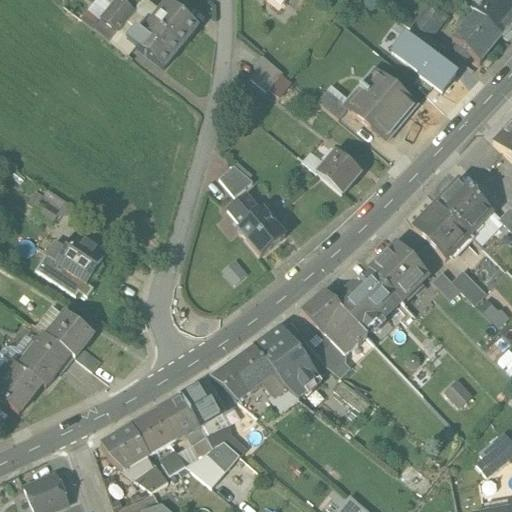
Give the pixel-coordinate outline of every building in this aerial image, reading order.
[(100,23),(118,2),(115,0),(98,0),(80,22),(93,32),(100,23)] [(142,4),(137,0),(119,0),(118,2),(133,14),(142,4)] [(475,0),(466,12),(473,17),(500,41),(501,41),(502,42),(508,35),(511,34),(511,3),(507,0),(475,0)] [(133,14),(149,27),(155,20),(151,16),(156,11),(144,1),(133,14)] [(133,14),(118,2),(100,23),(116,35),(125,24),(133,14)] [(447,19),(429,5),(412,29),(413,31),(429,43),(447,19)] [(177,14),(166,6),(164,9),(160,6),(156,11),(151,16),(155,20),(149,27),(179,52),(197,30),(184,20),(187,17),(179,11),(177,14)] [(500,41),(473,17),(451,43),(456,47),(471,59),(479,66),(500,41)] [(100,23),(93,32),(108,44),(116,35),(100,23)] [(135,32),(125,24),(116,35),(108,44),(128,60),(135,51),(126,43),(135,32)] [(179,52),(149,27),(140,37),(135,32),(126,43),(162,73),(179,52)] [(429,43),(413,31),(406,40),(431,59),(438,49),(429,43)] [(455,77),(431,59),(406,40),(404,39),(390,58),(441,97),(455,77)] [(451,53),(466,65),(471,59),(456,47),(451,53)] [(281,76),(262,60),(254,70),(257,73),(250,82),(266,95),(281,76)] [(366,93),(358,86),(356,89),(358,91),(344,108),(342,110),(346,113),(371,134),(372,133),(386,144),(416,109),(383,81),(369,98),(365,94),(366,93)] [(344,108),(326,93),(316,105),(338,123),(346,113),(342,110),(344,108)] [(511,125),(499,139),(511,151),(511,125)] [(511,151),(499,139),(492,147),(511,165),(511,151)] [(359,175),(333,153),(312,175),(338,197),(359,175)] [(252,186),(233,171),(218,183),(233,202),(252,186)] [(491,214),(460,182),(436,206),(468,238),(491,214)] [(258,215),(245,199),(226,215),(239,231),(236,233),(259,261),(284,240),(261,213),(258,215)] [(59,215),(42,203),(34,214),(52,226),(59,215)] [(468,238),(436,206),(412,230),(444,263),(468,238)] [(511,213),(509,212),(498,224),(511,237),(511,213)] [(75,238),(56,266),(86,286),(92,278),(96,281),(103,270),(99,267),(105,258),(99,254),(102,249),(85,238),(82,243),(75,238)] [(428,278),(397,246),(369,274),(371,276),(399,304),(400,305),(428,278)] [(235,263),(224,272),(235,286),(246,277),(235,263)] [(399,304),(371,276),(357,289),(354,286),(344,295),(347,298),(335,309),(364,338),(399,304)] [(465,276),(453,288),(460,294),(472,307),(473,308),(485,297),(465,276)] [(453,288),(443,277),(433,287),(443,297),(450,304),(460,294),(453,288)] [(450,304),(443,297),(434,305),(453,325),(472,307),(460,294),(450,304)] [(335,309),(322,295),(301,315),(323,339),(324,338),(344,358),(365,339),(335,309)] [(485,297),(473,308),(493,329),(505,317),(485,297)] [(92,337),(64,316),(45,339),(70,359),(74,361),(81,352),(92,337)] [(317,381),(280,331),(253,351),(272,377),(282,390),(286,393),(297,402),(317,381)] [(45,339),(42,337),(35,346),(32,344),(22,357),(24,360),(17,370),(40,388),(45,391),(70,359),(45,339)] [(344,358),(340,362),(350,372),(376,350),(365,339),(344,358)] [(329,350),(318,361),(325,371),(340,383),(350,372),(340,362),(329,350)] [(253,351),(210,383),(236,404),(263,384),(272,377),(253,351)] [(99,365),(81,352),(74,361),(91,375),(99,365)] [(17,370),(11,366),(0,380),(0,402),(18,416),(40,388),(17,370)] [(272,377),(263,384),(266,388),(265,390),(272,400),(274,403),(286,393),(282,390),(272,377)] [(368,407),(341,384),(333,394),(360,416),(368,407)] [(205,387),(181,400),(199,431),(222,417),(217,407),(205,387)] [(286,393),(274,403),(272,400),(268,403),(279,417),(298,403),(297,402),(286,393)] [(181,400),(152,417),(170,446),(199,431),(181,400)] [(225,402),(217,407),(222,417),(231,412),(225,402)] [(170,446),(152,417),(129,430),(147,459),(170,446)] [(147,459),(129,430),(100,447),(109,462),(123,473),(147,459)] [(218,435),(206,443),(213,454),(224,448),(221,440),(218,435)] [(511,447),(504,438),(494,447),(497,451),(476,469),(486,481),(511,460),(511,447)] [(213,454),(206,443),(194,450),(201,462),(203,460),(207,458),(213,454)] [(240,461),(224,448),(213,454),(207,458),(210,461),(218,468),(226,476),(240,461)] [(176,456),(160,465),(169,480),(173,477),(178,475),(185,470),(176,456)] [(218,468),(202,484),(211,492),(226,476),(218,468)] [(185,470),(178,475),(180,479),(189,474),(185,470)] [(157,472),(137,485),(150,496),(167,486),(157,472)] [(56,477),(23,491),(32,511),(55,511),(68,507),(56,477)] [(0,510),(12,505),(3,485),(0,486),(0,510)]
